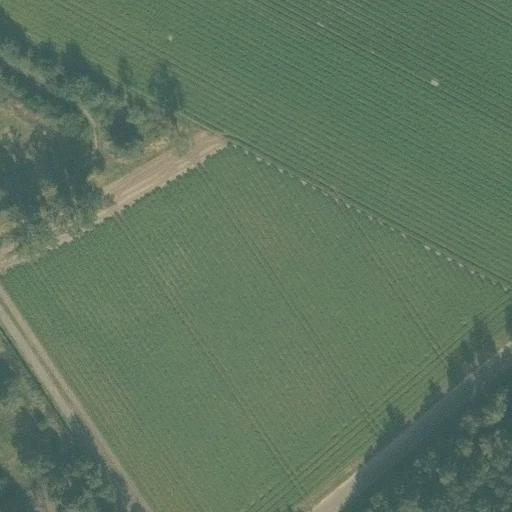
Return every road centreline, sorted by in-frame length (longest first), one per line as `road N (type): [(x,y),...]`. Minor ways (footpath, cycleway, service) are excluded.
road 1 (unclassified): [(336,511),(511,358)]
road 2 (track): [(75,180),(91,150),(86,113),(0,61)]
